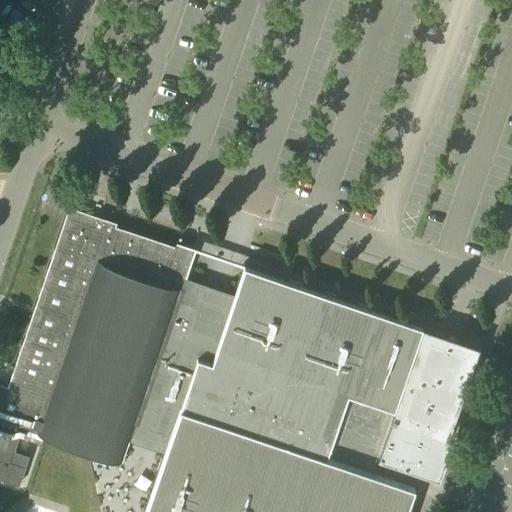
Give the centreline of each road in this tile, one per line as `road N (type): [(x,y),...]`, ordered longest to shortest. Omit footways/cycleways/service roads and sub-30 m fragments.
road 1 (unclassified): [(511,289),(36,126)]
road 2 (unclassified): [(36,126),(81,0)]
road 3 (unclassified): [(36,126),(0,243)]
